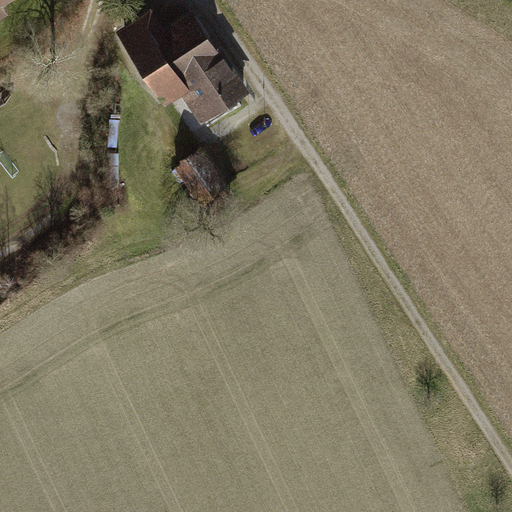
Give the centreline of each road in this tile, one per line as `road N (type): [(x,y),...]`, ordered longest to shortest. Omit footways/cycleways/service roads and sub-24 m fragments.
road 1 (track): [(511,465),(307,142)]
road 2 (residential): [(207,0),(307,142)]
